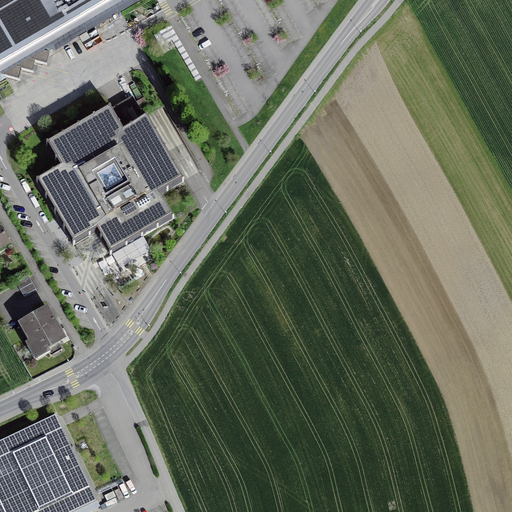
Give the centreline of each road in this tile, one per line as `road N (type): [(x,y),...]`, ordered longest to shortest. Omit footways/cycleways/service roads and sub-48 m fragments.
road 1 (tertiary): [(377,0),(109,353)]
road 2 (residential): [(91,366),(0,208)]
road 3 (unclassified): [(171,492),(109,353)]
